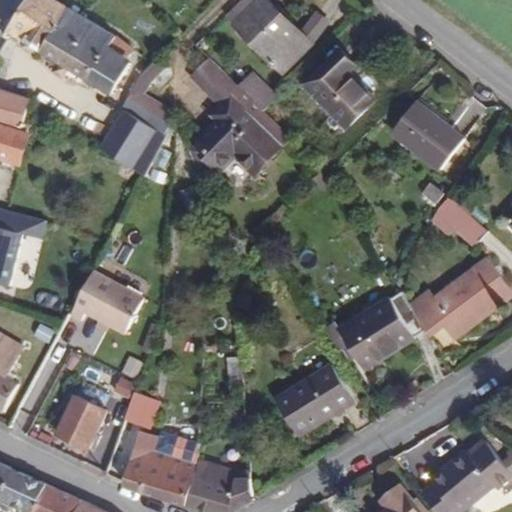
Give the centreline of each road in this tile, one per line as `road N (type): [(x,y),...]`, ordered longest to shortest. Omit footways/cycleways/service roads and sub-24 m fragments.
road 1 (residential): [(269,511),(511,361)]
road 2 (residential): [(0,447),(137,511)]
road 3 (tertiary): [(392,0),(511,89)]
